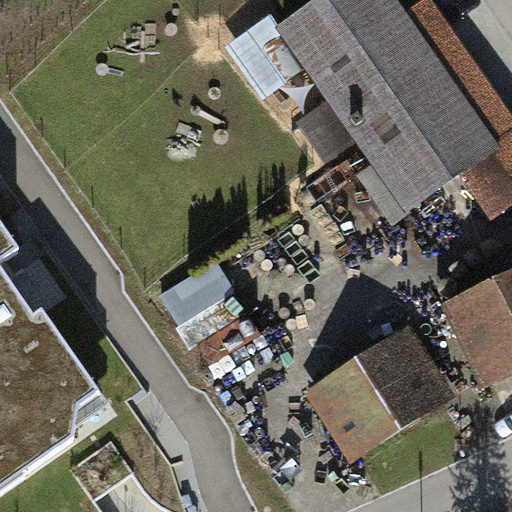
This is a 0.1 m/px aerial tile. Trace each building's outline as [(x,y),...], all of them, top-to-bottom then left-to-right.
[(384,0),(318,0),(273,30),(398,221),(459,181),(487,225),(511,208),(511,115),(436,0),(427,0),(397,20),(384,0)] [(226,264),(167,292),(193,348),(253,320),(226,264)] [(511,278),(438,315),(476,392),(511,374),(511,278)] [(0,433),(64,398),(0,287),(0,433)] [(416,326),(301,390),(345,467),(459,403),(416,326)]
